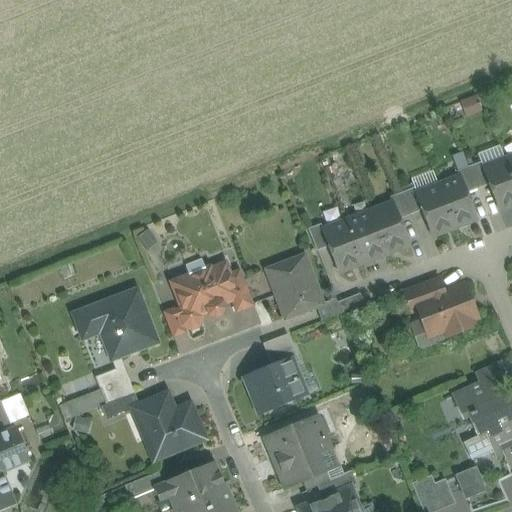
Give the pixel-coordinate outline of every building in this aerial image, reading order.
[(484,169),(483,170),(489,185),(499,211),(511,205),(511,177),(506,161),(484,169)] [(481,163),(469,167),(478,190),(489,185),(483,170),(484,169),(481,163)] [(469,167),(457,172),(460,179),(461,178),(467,194),(478,190),(469,167)] [(467,194),(461,178),(460,179),(439,187),(454,228),(477,219),(467,194)] [(417,195),(416,196),(422,211),(432,237),(454,228),(439,187),(417,195)] [(414,189),(402,193),(411,216),(422,211),(416,196),(417,195),(414,189)] [(402,193),(390,198),(393,205),(393,204),(400,220),(411,216),(402,193)] [(393,205),(371,213),(387,254),(409,245),(400,220),(393,204),(393,205)] [(371,213),(345,223),(361,264),(387,254),(371,213)] [(324,231),(323,232),(329,248),(339,273),(361,264),(345,223),(324,231)] [(321,225),(308,230),(317,252),(329,248),(323,232),(324,231),(321,225)] [(148,232),(138,239),(143,247),(153,240),(148,232)] [(304,257),(267,271),(285,319),(316,307),(322,305),(304,257)] [(206,271),(203,262),(186,268),(190,278),(173,284),(183,309),(177,312),(182,326),(191,330),(198,327),(202,318),(201,314),(208,311),(210,315),(216,318),(221,315),(224,310),(222,304),(233,300),(237,298),(229,276),(225,266),(210,272),(209,270),(206,271)] [(241,272),(229,276),(237,298),(233,300),(237,312),(254,306),(241,272)] [(439,280),(405,293),(411,309),(419,306),(418,304),(444,294),(439,280)] [(444,294),(418,304),(419,306),(431,337),(447,331),(449,337),(474,327),(472,321),(477,319),(465,287),(444,294)] [(137,290),(73,315),(83,340),(101,333),(114,366),(122,363),(120,358),(158,343),(137,290)] [(360,294),(338,303),(336,300),(322,305),(316,307),(321,322),(342,314),(365,306),(360,294)] [(174,311),(164,315),(172,337),(184,333),(182,327),(182,326),(177,312),(174,311)] [(289,337),(264,345),(267,354),(272,366),(272,367),(273,366),(296,357),(292,346),(289,337)] [(272,366),(244,377),(260,416),(307,396),(307,395),(301,398),(294,380),(299,378),(293,363),(275,371),(273,366),(272,367),(272,366)] [(124,367),(96,378),(106,406),(134,395),(124,367)] [(490,380),(453,397),(464,419),(469,417),(478,438),(464,444),(472,461),(493,451),(500,447),(509,465),(511,463),(511,398),(511,396),(499,401),(490,380)] [(139,406),(135,408),(136,410),(133,411),(154,462),(205,440),(193,411),(178,418),(168,394),(139,406)] [(106,406),(101,408),(107,422),(133,411),(136,410),(135,408),(139,406),(134,395),(106,406)] [(1,403),(0,402),(0,436),(13,431),(1,403)] [(317,418),(265,440),(285,488),(304,481),(327,471),(320,455),(331,451),(317,418)] [(0,510),(14,505),(0,470),(0,463),(25,453),(15,430),(13,431),(0,436),(0,510)] [(215,463),(191,473),(185,470),(183,476),(163,484),(155,487),(156,489),(162,502),(169,499),(173,510),(225,489),(215,463)] [(479,465),(456,474),(467,499),(489,490),(479,465)] [(327,471),(304,481),(308,491),(320,487),(331,482),(327,471)] [(158,473),(125,487),(130,500),(156,489),(155,487),(163,484),(158,473)] [(331,482),(320,487),(325,499),(350,488),(345,476),(331,482)] [(445,482),(417,493),(424,511),(433,511),(454,504),(445,482)] [(325,499),(299,509),(299,511),(360,511),(351,488),(350,488),(325,499)] [(235,511),(225,489),(173,510),(174,511),(235,511)]
